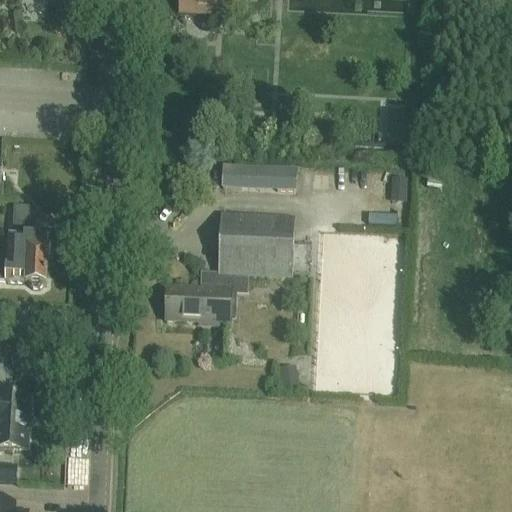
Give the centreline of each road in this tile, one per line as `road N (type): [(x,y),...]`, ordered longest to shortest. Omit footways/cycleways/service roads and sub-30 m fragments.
road 1 (unclassified): [(107,329),(116,0)]
road 2 (unclassified): [(97,511),(107,329)]
